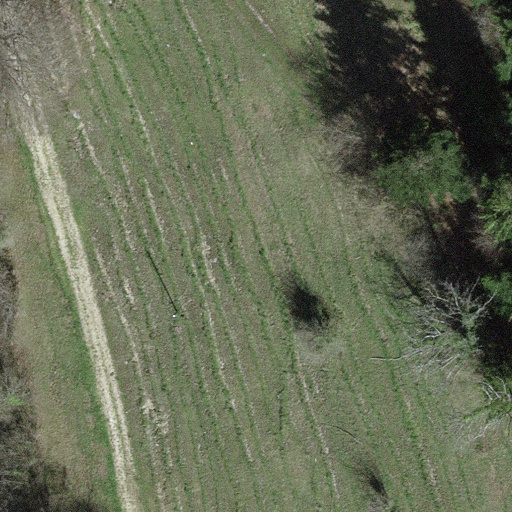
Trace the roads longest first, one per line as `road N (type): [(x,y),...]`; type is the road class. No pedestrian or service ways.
road 1 (track): [(225,0),(423,243),(511,434)]
road 2 (track): [(0,40),(41,129),(129,511)]
